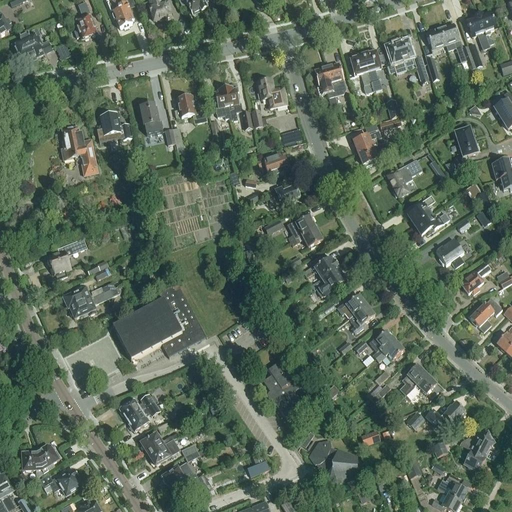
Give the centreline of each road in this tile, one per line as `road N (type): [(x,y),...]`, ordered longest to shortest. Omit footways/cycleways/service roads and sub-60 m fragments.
road 1 (residential): [(511,410),(442,345),(369,252),(325,169),(283,38)]
road 2 (tertiary): [(0,98),(283,38)]
road 3 (residential): [(208,511),(293,473),(218,361)]
road 4 (tertiary): [(60,394),(0,243)]
road 5 (residential): [(70,410),(213,354),(218,361)]
road 6 (tertiary): [(283,38),(405,0)]
road 7 (tertiary): [(135,511),(70,410)]
